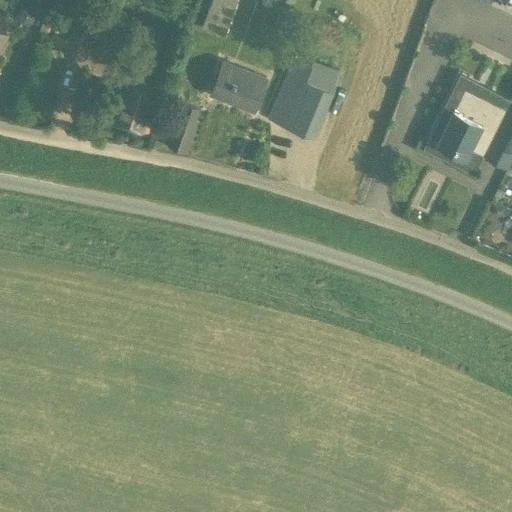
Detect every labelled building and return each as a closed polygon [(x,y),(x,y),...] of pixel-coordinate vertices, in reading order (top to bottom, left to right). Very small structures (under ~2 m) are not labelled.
[(86,60),(96,29),(73,23),(64,54),(86,60)] [(0,50),(8,33),(0,29),(0,50)] [(291,52),(268,117),(317,135),(340,69),(291,52)] [(222,59),(210,92),(253,108),(265,76),(222,59)] [(148,130),(161,86),(121,74),(107,118),(148,130)] [(511,94),(506,107),(463,86),(437,140),(465,154),(471,141),(486,148),(483,153),(509,165),(511,158),(511,94)] [(192,149),(197,103),(174,100),(169,146),(192,149)] [(505,207),(494,203),(491,213),(497,216),(502,213),(505,207)]
